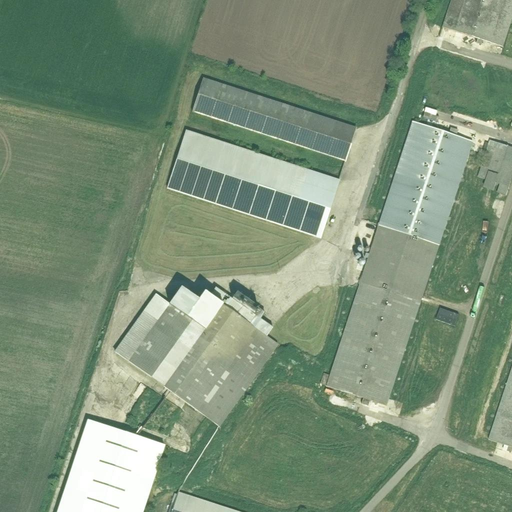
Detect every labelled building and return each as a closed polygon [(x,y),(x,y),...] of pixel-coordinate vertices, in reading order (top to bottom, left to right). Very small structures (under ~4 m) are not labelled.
[(511,0),(452,0),(443,29),(502,48),(511,15),(511,0)] [(356,133),(205,82),(195,114),(346,164),(356,133)] [(473,145),(412,125),(327,386),(388,406),(473,145)] [(341,181),(187,133),(169,192),(322,240),(341,181)] [(499,193),(508,197),(511,185),(511,147),(490,141),(478,179),(488,182),(485,189),(496,192),(498,188),(500,189),(499,193)] [(155,296),(113,354),(218,430),(277,348),(267,340),(273,331),(258,320),(264,313),(235,292),(231,298),(219,290),(209,304),(201,299),(196,306),(178,293),(169,306),(155,296)] [(440,310),(436,322),(457,329),(461,317),(440,310)] [(511,368),(488,441),(511,448),(511,368)] [(143,511),(165,449),(87,423),(57,511),(143,511)] [(232,511),(180,495),(174,511),(232,511)]
